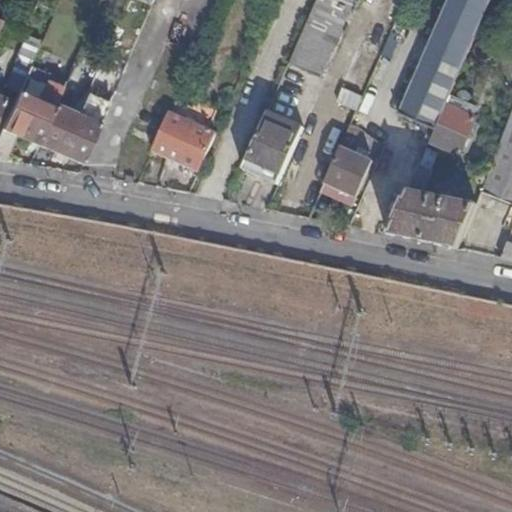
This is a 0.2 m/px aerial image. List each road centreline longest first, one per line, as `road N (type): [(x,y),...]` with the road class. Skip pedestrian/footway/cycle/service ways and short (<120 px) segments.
road 1 (unclassified): [(511,293),(0,192)]
road 2 (unknown): [(98,211),(180,0)]
